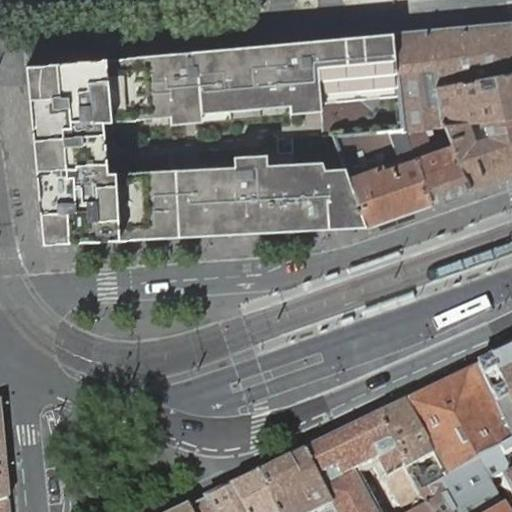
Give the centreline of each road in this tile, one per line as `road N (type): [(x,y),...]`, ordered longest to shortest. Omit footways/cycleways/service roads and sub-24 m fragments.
road 1 (secondary): [(11,358),(117,410),(235,435),(315,413),(511,325)]
road 2 (residential): [(0,50),(511,7)]
road 3 (secondary): [(511,198),(296,268),(78,286)]
road 4 (tertiary): [(11,358),(24,395),(37,511)]
